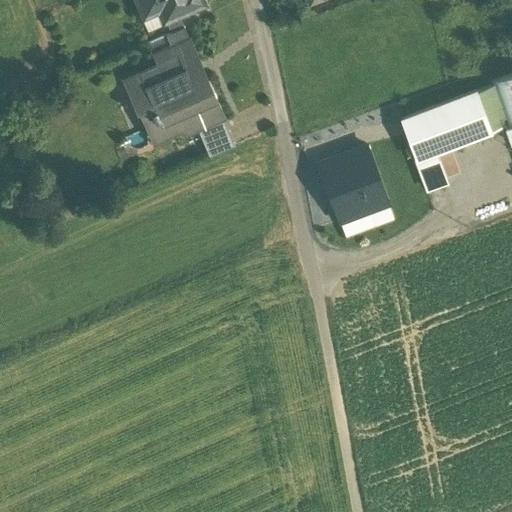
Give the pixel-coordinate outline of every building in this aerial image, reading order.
[(165,23),(181,16),(206,5),(204,0),(132,0),(141,20),(156,13),(161,24),(165,23)] [(165,23),(169,31),(184,24),(181,16),(165,23)] [(166,32),(172,43),(180,39),(182,44),(191,39),(184,24),(169,31),(166,32)] [(225,118),(191,39),(182,44),(180,39),(172,43),(159,48),(166,61),(165,68),(148,76),(147,83),(129,92),(138,112),(155,104),(162,122),(175,116),(182,132),(189,134),(198,130),(225,118)] [(511,74),(490,82),(505,125),(511,144),(511,74)] [(490,85),(400,120),(415,158),(505,125),(490,85)] [(225,118),(198,130),(210,156),(236,145),(225,118)] [(318,162),(340,219),(387,202),(365,145),(318,162)] [(418,165),(427,185),(446,177),(437,157),(418,165)]
